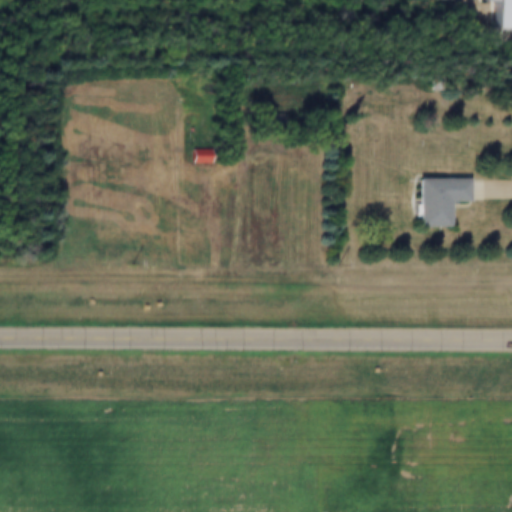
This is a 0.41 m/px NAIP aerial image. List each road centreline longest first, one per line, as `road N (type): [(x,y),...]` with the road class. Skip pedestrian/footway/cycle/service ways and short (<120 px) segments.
road 1 (secondary): [(0,336),(288,338)]
road 2 (secondary): [(288,338),(511,338)]
